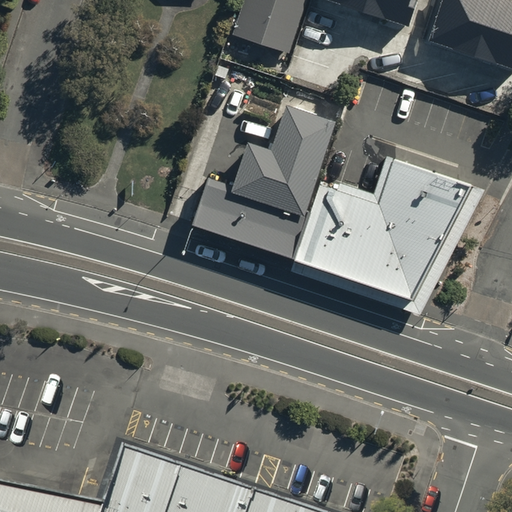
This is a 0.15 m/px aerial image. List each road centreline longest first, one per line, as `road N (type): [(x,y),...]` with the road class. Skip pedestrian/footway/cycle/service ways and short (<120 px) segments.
road 1 (primary): [(488,414),(283,346),(0,272)]
road 2 (primary): [(0,218),(460,361)]
road 3 (residential): [(0,184),(59,0)]
